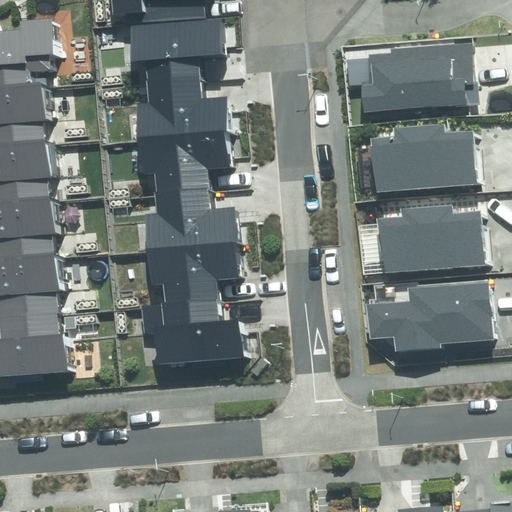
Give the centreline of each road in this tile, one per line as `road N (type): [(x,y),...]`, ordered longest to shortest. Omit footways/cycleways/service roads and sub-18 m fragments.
road 1 (residential): [(317,433),(290,68)]
road 2 (residential): [(317,433),(0,460)]
road 3 (residential): [(511,414),(317,433)]
road 4 (residential): [(342,29),(431,18),(479,0)]
